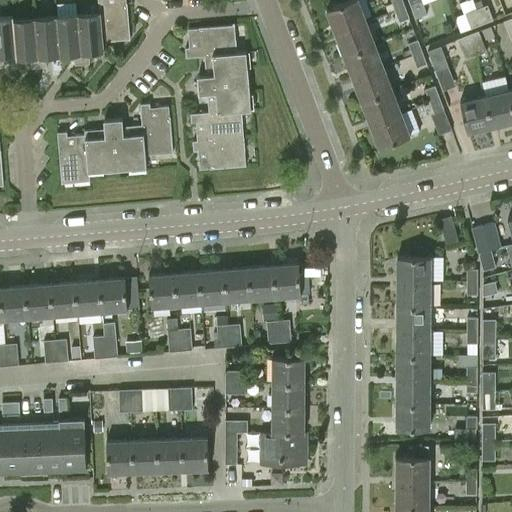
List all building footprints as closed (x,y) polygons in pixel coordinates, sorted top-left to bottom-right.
[(97,0),(99,10),(78,12),(82,63),(89,62),(88,52),(103,50),(102,40),(107,40),(103,0),(97,0)] [(107,0),(103,0),(107,40),(130,38),(127,2),(126,2),(125,0),(115,0),(116,3),(108,4),(107,0)] [(336,34),(367,22),(358,0),(353,0),(327,10),(336,34)] [(396,11),(405,7),(402,0),(391,0),(392,2),(386,4),(388,11),(395,9),(396,11)] [(422,0),(408,0),(415,18),(427,13),(422,0)] [(476,8),(476,9),(482,24),(493,19),(487,4),(476,8)] [(405,7),(396,11),(399,21),(410,18),(405,7)] [(476,8),(465,13),(471,28),(482,24),(476,9),(476,8)] [(78,12),(56,14),(60,54),(74,53),(75,63),(82,63),(78,12)] [(2,55),(16,54),(14,18),(13,14),(0,14),(0,65),(3,66),(2,55)] [(56,14),(35,16),(39,67),(46,66),(45,55),(60,54),(56,14)] [(35,16),(14,18),(16,54),(16,58),(31,56),(32,67),(39,67),(35,16)] [(511,41),(511,40),(511,17),(503,21),(511,41)] [(336,34),(345,56),(376,45),(367,22),(336,34)] [(204,55),(246,51),(246,50),(237,51),(234,23),(198,26),(198,27),(188,28),(188,38),(200,37),(200,45),(185,46),(186,56),(204,55)] [(491,26),(482,30),(486,39),(495,36),(491,26)] [(478,30),(468,34),(475,54),(475,55),(486,50),(478,30)] [(465,59),(475,55),(468,34),(457,38),(465,59)] [(413,57),(423,53),(418,39),(408,43),(413,57)] [(345,56),(353,79),(385,67),(376,45),(345,56)] [(443,89),(456,85),(441,45),(427,50),(443,89)] [(198,74),(198,83),(249,79),(246,51),(204,55),(205,65),(213,64),(214,73),(198,74)] [(423,53),(413,57),(417,67),(427,63),(423,53)] [(353,79),(362,102),(393,90),(385,67),(353,79)] [(208,100),(209,110),(251,107),(249,79),(198,83),(199,92),(215,91),(216,99),(208,100)] [(425,89),(430,102),(440,98),(435,85),(425,89)] [(511,99),(509,89),(485,95),(493,128),(511,122),(511,99)] [(362,102),(371,125),(402,113),(393,90),(362,102)] [(468,134),(493,128),(485,95),(460,101),(468,134)] [(440,98),(430,102),(434,112),(431,114),(439,134),(452,129),(440,98)] [(142,123),(141,123),(144,154),(145,153),(172,151),(168,105),(158,105),(159,117),(151,117),(150,102),(140,102),(142,123)] [(196,129),(197,139),(244,135),(241,109),(251,108),(251,107),(209,110),(190,112),(191,122),(207,120),(207,128),(196,129)] [(411,137),(402,113),(371,125),(379,148),(411,137)] [(122,117),(113,118),(117,168),(146,165),(145,153),(144,154),(141,123),(131,124),(132,132),(123,133),(122,117)] [(96,128),(86,129),(89,170),(117,168),(113,118),(104,118),(106,135),(97,135),(96,128)] [(89,170),(86,129),(84,129),(85,133),(75,134),(76,145),(68,146),(67,130),(57,131),(62,182),(90,180),(89,170)] [(244,135),(197,139),(193,139),(193,149),(209,148),(210,156),(198,157),(199,167),(210,166),(210,167),(246,164),(244,135)] [(453,216),(441,219),(447,244),(459,240),(453,216)] [(472,227),(479,252),(491,249),(501,247),(495,222),(472,227)] [(496,267),(491,249),(479,252),(484,270),(496,267)] [(398,282),(431,282),(431,257),(398,257),(398,282)] [(274,264),(277,297),(302,295),(300,262),(274,264)] [(274,264),(250,266),(252,299),(277,297),(274,264)] [(250,266),(225,268),(227,301),(252,299),(250,266)] [(225,268),(200,270),(203,303),(227,301),(225,268)] [(467,269),(467,282),(478,282),(478,269),(467,269)] [(200,270),(175,272),(178,305),(203,303),(200,270)] [(153,307),(178,305),(175,272),(150,274),(153,307)] [(137,275),(101,277),(104,311),(139,308),(137,275)] [(101,277),(76,279),(79,313),(104,311),(101,277)] [(76,279),(51,281),(54,315),(79,313),(76,279)] [(27,284),(29,317),(30,328),(55,326),(54,315),(51,281),(27,284)] [(494,281),(483,283),(483,295),(497,291),(494,281)] [(398,282),(398,307),(431,307),(431,282),(398,282)] [(478,282),(467,282),(467,295),(478,295),(478,282)] [(27,284),(2,285),(5,319),(29,317),(27,284)] [(276,304),(262,305),(263,320),(277,319),(276,304)] [(398,307),(398,331),(430,331),(431,307),(398,307)] [(170,351),(182,350),(180,328),(179,317),(166,318),(170,351)] [(467,317),(467,331),(478,331),(478,317),(467,317)] [(290,319),(279,320),(280,342),(292,341),(290,319)] [(483,339),(495,339),(496,339),(496,319),(483,319),(483,339)] [(269,343),(280,342),(279,320),(267,321),(269,343)] [(106,335),(107,357),(118,356),(115,322),(105,323),(106,335)] [(241,323),(229,324),(231,346),(243,345),(241,323)] [(231,346),(229,324),(218,325),(219,334),(214,334),(215,347),(231,346)] [(191,327),(180,328),(182,350),(193,349),(191,327)] [(398,331),(398,355),(430,356),(430,331),(398,331)] [(478,331),(467,331),(467,344),(478,344),(478,331)] [(0,366),(8,365),(7,343),(6,334),(0,333),(0,366)] [(95,358),(107,357),(106,335),(93,336),(95,358)] [(56,339),(58,361),(69,360),(66,338),(56,339)] [(46,362),(58,361),(56,339),(44,340),(46,362)] [(496,339),(495,339),(483,339),(483,365),(496,365),(496,355),(504,355),(504,342),(496,342),(496,339)] [(125,341),(126,352),(141,351),(140,340),(125,341)] [(7,343),(8,365),(33,363),(31,341),(7,343)] [(80,345),(71,346),(72,357),(81,356),(80,345)] [(398,355),(398,380),(430,380),(440,380),(440,371),(430,371),(430,356),(398,355)] [(467,367),(467,380),(477,380),(477,356),(458,356),(458,367),(467,367)] [(272,382),(306,383),(306,357),(272,357),(272,382)] [(226,370),(226,382),(248,382),(248,371),(226,370)] [(483,372),(483,390),(495,390),(496,390),(496,372),(483,372)] [(398,380),(398,404),(430,405),(430,380),(398,380)] [(477,380),(467,380),(466,393),(477,393),(477,380)] [(248,382),(226,382),(226,394),(248,394),(248,382)] [(272,382),(272,407),(305,407),(306,383),(272,382)] [(180,387),(181,409),(192,409),(192,386),(180,387)] [(180,387),(155,388),(156,410),(181,409),(180,387)] [(155,388),(130,389),(131,411),(156,410),(155,388)] [(120,412),(131,411),(130,389),(119,389),(120,412)] [(496,390),(495,390),(483,390),(483,409),(496,409),(496,390)] [(59,398),(59,410),(68,410),(68,397),(59,398)] [(44,411),(53,411),(53,398),(44,398),(44,411)] [(3,415),(20,414),(19,401),(2,402),(3,415)] [(430,430),(430,405),(398,404),(397,429),(430,430)] [(272,407),(272,432),(305,432),(305,407),(272,407)] [(466,428),(477,428),(477,416),(466,416),(466,428)] [(0,470),(63,468),(87,467),(85,417),(60,418),(60,425),(0,427),(0,470)] [(226,419),(226,432),(238,432),(247,432),(247,420),(226,419)] [(101,420),(93,420),(94,430),(102,430),(101,420)] [(482,442),(495,441),(496,423),(482,423),(482,442)] [(238,432),(226,432),(225,463),(237,463),(238,432)] [(305,432),(272,432),(261,432),(261,464),(307,465),(307,432),(305,432)] [(182,437),(184,470),(209,469),(208,436),(182,437)] [(182,437),(157,438),(159,471),(184,470),(182,437)] [(157,438),(132,439),(134,472),(159,471),(157,438)] [(108,473),(134,472),(132,439),(107,440),(108,473)] [(495,441),(482,442),(482,461),(495,461),(495,441)] [(397,483),(430,483),(430,458),(397,458),(397,483)] [(466,483),(477,483),(477,468),(466,468),(466,483)] [(397,483),(397,507),(430,507),(430,483),(397,483)] [(477,483),(466,483),(466,494),(477,494),(477,483)]
